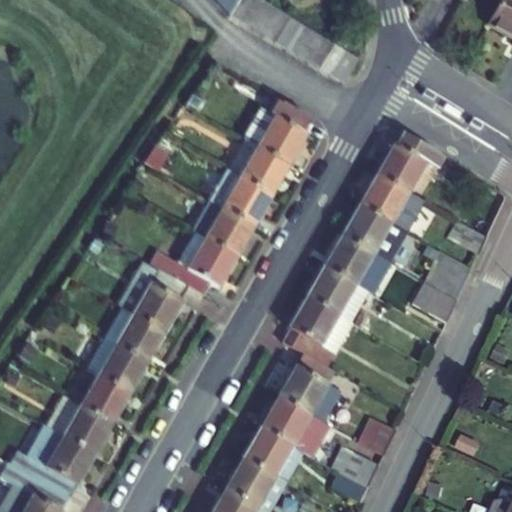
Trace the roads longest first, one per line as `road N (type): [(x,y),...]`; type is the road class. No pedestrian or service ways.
road 1 (residential): [(363,113),(137,511)]
road 2 (residential): [(385,511),(511,244)]
road 3 (residential): [(363,113),(225,27),(200,0)]
road 4 (residential): [(374,94),(511,172)]
road 5 (residential): [(511,119),(398,52)]
